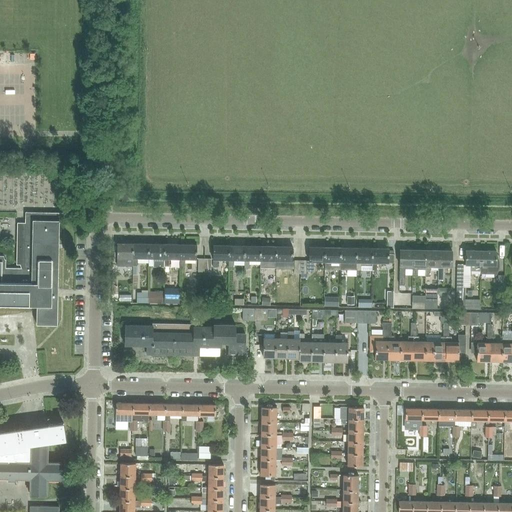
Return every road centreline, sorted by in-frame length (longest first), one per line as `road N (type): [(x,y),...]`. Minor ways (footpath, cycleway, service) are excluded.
road 1 (unclassified): [(93,385),(96,217),(511,225)]
road 2 (residential): [(239,388),(93,385)]
road 3 (residential): [(384,391),(239,388)]
road 4 (residential): [(511,394),(384,391)]
road 5 (unclassified): [(90,511),(93,385)]
road 6 (residential): [(237,511),(239,388)]
road 7 (residential): [(382,511),(384,391)]
